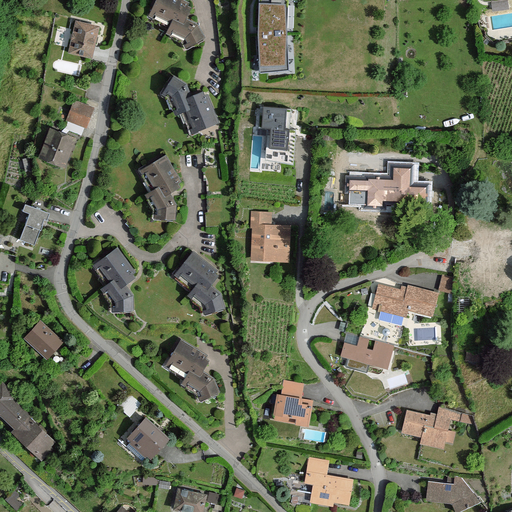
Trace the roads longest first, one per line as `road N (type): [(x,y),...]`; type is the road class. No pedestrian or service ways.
road 1 (residential): [(279,511),(73,317),(61,275),(123,0)]
road 2 (residential): [(379,511),(374,457),(355,411),(305,347),(305,328),(323,294),(340,284),(444,249)]
